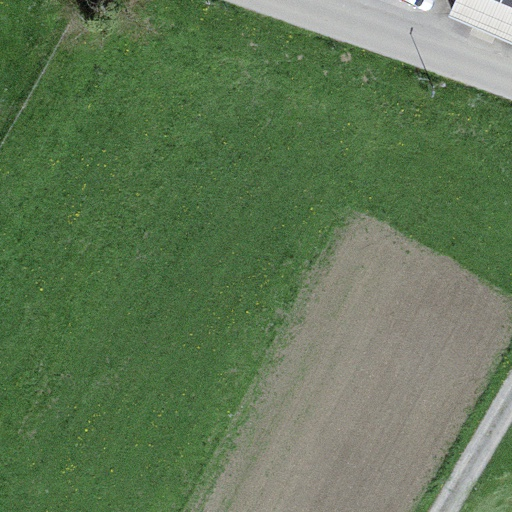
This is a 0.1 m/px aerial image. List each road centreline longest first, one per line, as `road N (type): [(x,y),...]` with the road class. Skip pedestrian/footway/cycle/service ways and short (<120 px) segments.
road 1 (residential): [(511,82),(292,0)]
road 2 (track): [(443,511),(511,393)]
